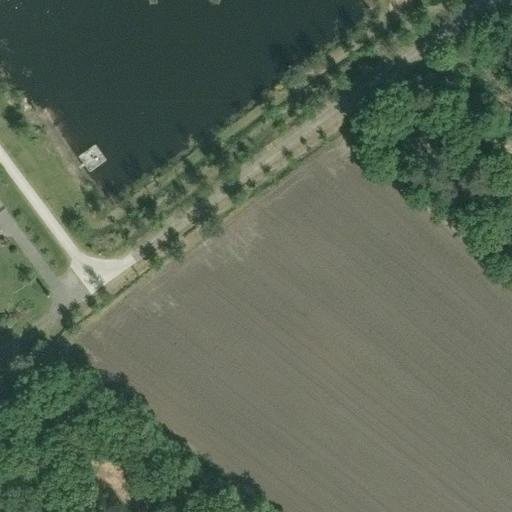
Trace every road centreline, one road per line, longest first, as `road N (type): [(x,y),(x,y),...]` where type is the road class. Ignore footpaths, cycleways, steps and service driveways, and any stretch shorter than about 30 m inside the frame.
road 1 (track): [(32,330),(484,0)]
road 2 (track): [(32,330),(263,511)]
